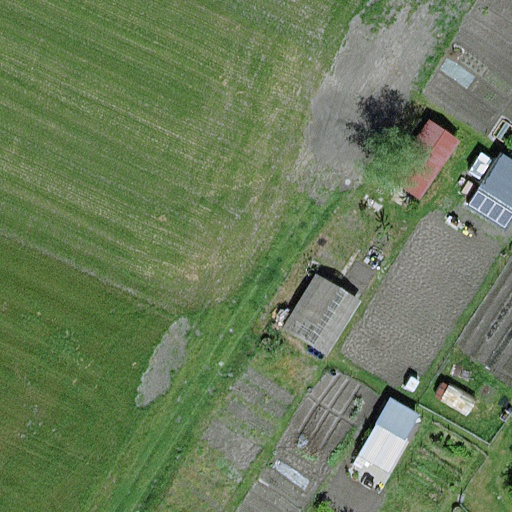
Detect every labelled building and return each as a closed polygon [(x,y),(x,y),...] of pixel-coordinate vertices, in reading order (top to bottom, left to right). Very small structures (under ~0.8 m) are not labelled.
[(391,173),(425,195),(465,133),(431,111),(391,173)] [(480,182),(511,207),(511,153),(506,149),(480,182)] [(320,265),(286,322),(333,350),(367,294),(320,265)] [(399,317),(379,362),(422,381),(442,335),(399,317)] [(362,449),(395,466),(424,408),(390,391),(362,449)]
